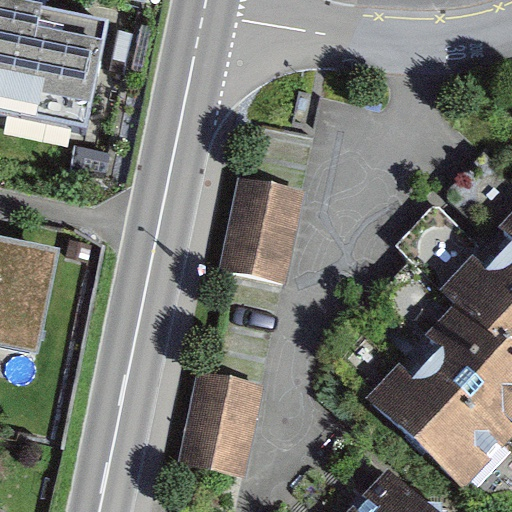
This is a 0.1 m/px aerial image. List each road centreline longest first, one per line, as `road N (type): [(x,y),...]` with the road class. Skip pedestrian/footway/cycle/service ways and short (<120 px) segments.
road 1 (secondary): [(205,13),(99,511)]
road 2 (residential): [(205,13),(320,35),(478,41),(511,32)]
